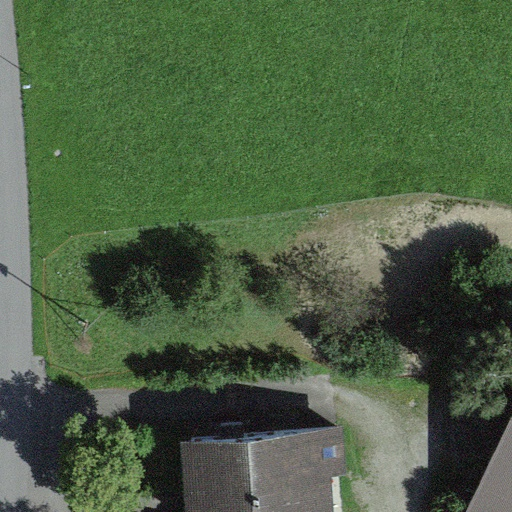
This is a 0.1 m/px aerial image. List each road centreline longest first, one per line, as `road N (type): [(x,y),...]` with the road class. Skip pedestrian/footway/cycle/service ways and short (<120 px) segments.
road 1 (track): [(3,408),(323,396),(363,407),(389,426),(411,482),(410,511)]
road 2 (unclassified): [(0,481),(0,168)]
